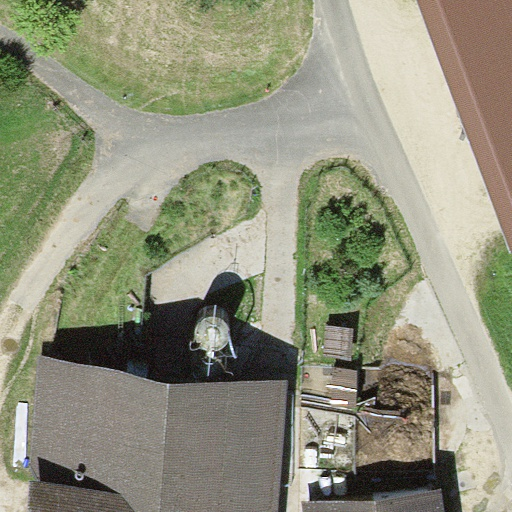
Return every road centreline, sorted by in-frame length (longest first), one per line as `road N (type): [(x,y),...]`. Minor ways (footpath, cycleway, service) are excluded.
road 1 (track): [(511,436),(402,182),(344,82),(329,0)]
road 2 (track): [(344,82),(288,127),(137,139),(0,45)]
